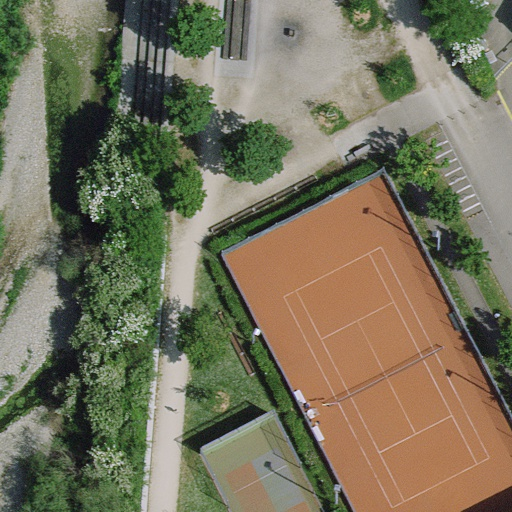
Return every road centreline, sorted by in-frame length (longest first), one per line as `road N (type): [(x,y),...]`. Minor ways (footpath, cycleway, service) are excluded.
road 1 (track): [(453,92),(182,233)]
road 2 (track): [(160,511),(182,233)]
road 3 (residential): [(511,199),(453,92)]
